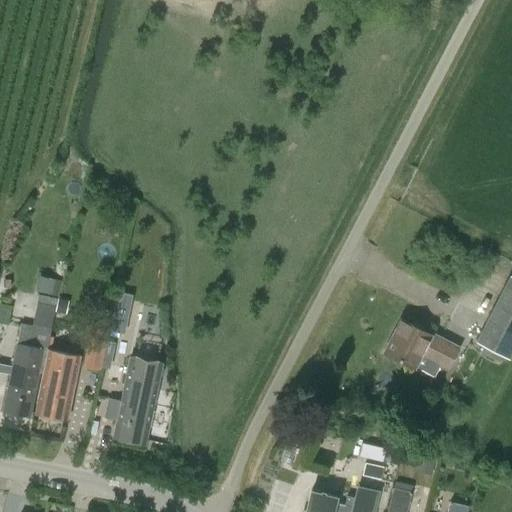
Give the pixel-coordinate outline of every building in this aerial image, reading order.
[(511,354),(511,275),(509,274),(474,341),(484,346),(480,353),(495,360),(496,360),(499,361),(502,356),(509,360),(511,354)] [(116,290),(106,328),(121,331),(131,294),(116,290)] [(20,322),(16,344),(2,411),(30,417),(38,373),(43,373),(47,351),(55,311),(56,307),(58,299),(38,295),(37,303),(36,303),(32,322),(32,323),(32,324),(20,322)] [(432,332),(430,335),(429,335),(400,320),(384,352),(414,368),(414,367),(434,376),(438,367),(448,371),(460,347),(432,332)] [(84,367),(100,370),(108,330),(91,327),(84,367)] [(47,351),(43,373),(35,413),(66,419),(79,357),(47,351)] [(149,421),(155,389),(160,365),(130,359),(124,383),(120,403),(109,400),(106,416),(117,419),(113,437),(144,443),(149,421)] [(362,443),(358,456),(382,461),(385,449),(362,443)] [(380,480),(384,467),(365,462),(361,475),(380,480)] [(374,511),(380,491),(356,486),(354,497),(346,495),(344,505),(334,503),(336,496),(311,490),(305,511),(374,511)] [(406,511),(410,496),(392,491),(386,511),(406,511)] [(466,511),(468,506),(449,501),(446,511),(466,511)]
